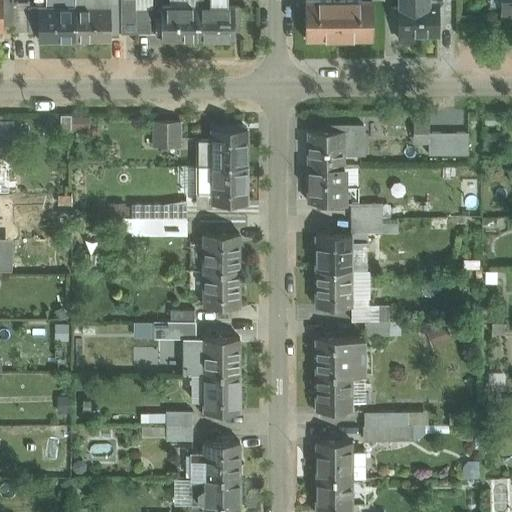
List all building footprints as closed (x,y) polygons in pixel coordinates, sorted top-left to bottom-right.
[(14,2),(13,0),(0,0),(0,24),(14,24),(14,2)] [(45,0),(46,7),(30,7),(30,30),(39,30),(39,40),(75,40),(74,0),(45,0)] [(118,35),(116,0),(74,0),(75,40),(112,40),(112,35),(118,35)] [(136,9),(135,0),(122,0),(122,34),(136,34),(136,9)] [(197,0),(198,6),(198,40),(234,40),(234,30),(239,30),(239,6),(228,6),(227,0),(197,0)] [(306,0),(307,39),(372,38),(371,0),(306,0)] [(427,0),(399,0),(400,0),(399,0),(399,39),(415,39),(415,34),(438,34),(438,17),(443,17),(443,12),(443,1),(438,1),(438,0),(428,0),(427,0)] [(511,0),(490,0),(490,6),(502,6),(502,12),(511,12),(511,0)] [(30,2),(14,2),(14,24),(14,31),(30,30),(30,7),(30,2)] [(198,6),(161,6),(162,40),(198,40),(198,6)] [(150,9),(136,9),(136,34),(150,33),(150,9)] [(181,120),(153,120),(153,146),(181,146),(181,120)] [(13,123),(0,122),(0,137),(3,137),(3,138),(13,138),(13,123)] [(363,126),(329,126),(329,129),(344,129),(344,155),(363,155),(363,126)] [(247,129),(211,129),(211,138),(198,138),(198,165),(248,165),(247,129)] [(329,129),(307,129),(308,165),(344,165),(344,155),(344,129),(329,129)] [(468,134),(428,134),(428,143),(428,156),(468,156),(468,134)] [(248,165),(198,165),(198,206),(213,206),(213,201),(248,201),(248,165)] [(344,165),(308,165),(308,201),(344,201),(344,165)] [(382,203),(351,203),(351,217),(355,217),(382,217),(382,203)] [(162,204),(133,204),(133,217),(162,217),(162,204)] [(162,217),(133,217),(133,231),(163,231),(162,217)] [(382,217),(355,217),(355,231),(382,231),(382,217)] [(240,233),(204,233),(204,269),(240,269),(240,233)] [(352,233),(316,233),(316,269),(368,269),(368,241),(352,241),(352,233)] [(3,240),(0,240),(0,269),(10,270),(10,254),(2,253),(3,240)] [(240,269),(204,269),(204,305),(240,305),(240,269)] [(368,269),(316,269),(316,305),(352,305),(352,296),(368,296),(368,269)] [(368,304),(368,296),(352,296),(352,305),(352,321),(365,320),(366,320),(389,320),(389,304),(368,304)] [(194,309),(170,309),(170,321),(194,321),(194,309)] [(366,320),(365,320),(365,337),(364,337),(364,338),(366,338),(366,335),(389,335),(389,320),(366,320)] [(240,337),(204,337),(204,373),(240,373),(240,337)] [(364,337),(316,337),(316,373),(352,373),(364,373),(364,338),(364,337)] [(240,373),(204,373),(204,409),(240,409),(240,373)] [(352,373),(316,373),(316,409),(352,409),(352,373)] [(193,411),(167,411),(167,425),(193,425),(193,411)] [(389,411),(364,411),(364,425),(389,425),(389,411)] [(193,425),(167,425),(167,440),(193,440),(193,425)] [(389,425),(364,425),(364,439),(406,439),(406,425),(389,425)] [(240,441),(204,441),(204,452),(192,452),(192,477),(240,477),(240,441)] [(351,441),(316,441),(316,477),(352,477),(351,441)] [(240,511),(240,477),(192,477),(192,503),(204,503),(204,511),(240,511)] [(351,511),(352,477),(316,477),(315,511),(351,511)]
